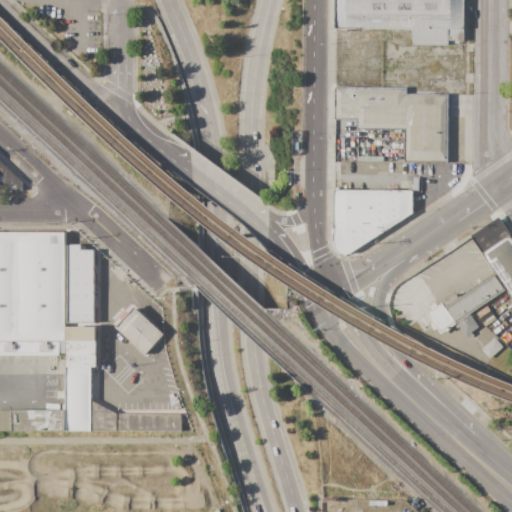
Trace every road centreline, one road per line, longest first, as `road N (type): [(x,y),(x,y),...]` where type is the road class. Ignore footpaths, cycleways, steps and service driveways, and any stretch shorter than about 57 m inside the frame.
road 1 (secondary): [(183,40),(216,145),(218,342),(265,511)]
road 2 (secondary): [(271,431),(255,365),(248,147),(269,0)]
road 3 (residential): [(159,284),(0,139)]
road 4 (secondary): [(314,209),(314,0)]
road 5 (residential): [(501,185),(493,160),(493,0)]
road 6 (residential): [(116,112),(2,0)]
road 7 (secondary): [(424,411),(383,327),(379,301),(389,275)]
